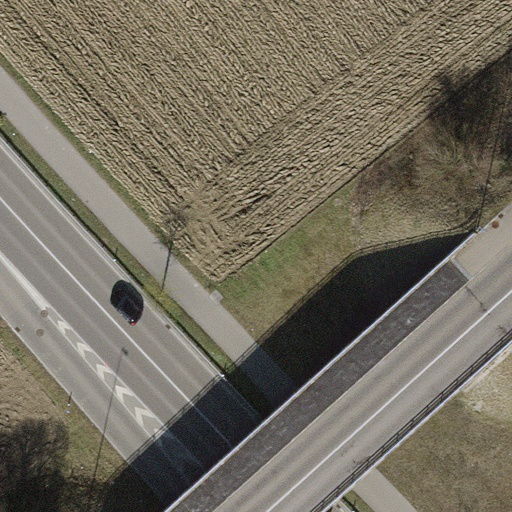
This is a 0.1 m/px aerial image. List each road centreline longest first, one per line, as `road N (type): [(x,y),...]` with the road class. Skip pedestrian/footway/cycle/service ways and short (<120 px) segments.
road 1 (secondary): [(0,209),(288,511)]
road 2 (unclassified): [(511,285),(265,511)]
road 3 (unclassified): [(0,272),(194,511)]
